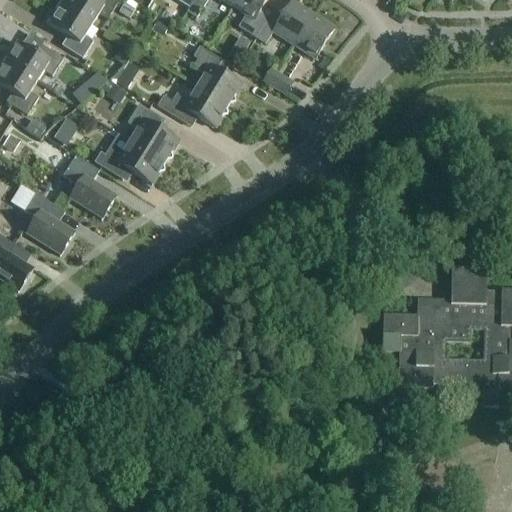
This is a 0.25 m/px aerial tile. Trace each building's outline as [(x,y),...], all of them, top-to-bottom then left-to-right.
[(64,0),(60,8),(92,28),(99,18),(107,23),(119,5),(110,0),(92,0),(92,1),(89,0),(64,0)] [(172,0),(190,11),(196,0),(172,0)] [(217,0),(233,10),(239,0),(196,0),(190,11),(188,15),(197,21),(210,0),(217,0)] [(256,41),(269,20),(260,14),(268,0),(239,0),(233,10),(246,18),(238,30),(256,41)] [(294,49),(313,18),(292,5),(279,26),(269,20),(256,41),(266,48),(273,35),(294,49)] [(130,21),(135,12),(124,6),(120,15),(130,21)] [(85,39),(92,28),(60,8),(48,27),(67,39),(62,49),(82,62),(94,44),(85,39)] [(313,18),(294,49),(315,62),(334,32),(313,18)] [(157,24),(151,34),(162,40),(167,30),(157,24)] [(235,45),(228,57),(237,62),(244,51),(235,45)] [(5,65),(37,85),(44,74),(52,80),(64,62),(43,49),(37,58),(17,46),(5,65)] [(123,68),(131,57),(120,50),(112,61),(123,68)] [(197,91),(228,110),(241,89),(219,75),(225,66),(200,50),(194,60),(198,63),(193,70),(205,78),(197,91)] [(325,60),(317,69),(323,73),(331,64),(325,60)] [(30,96),(37,85),(5,65),(0,72),(0,88),(12,96),(6,106),(27,119),(38,101),(30,96)] [(286,100),(294,86),(272,72),(263,85),(286,100)] [(91,95),(101,86),(93,76),(82,85),(91,95)] [(122,76),(116,85),(126,92),(133,82),(122,76)] [(113,87),(105,100),(119,108),(126,96),(113,87)] [(215,131),(228,110),(197,91),(189,104),(177,97),(172,105),(164,99),(157,109),(187,128),(193,118),(215,131)] [(130,145),(165,166),(178,145),(155,131),(160,121),(139,108),(127,127),(137,134),(130,145)] [(39,140),(44,131),(31,123),(26,132),(39,140)] [(58,137),(54,144),(65,151),(70,144),(58,137)] [(14,155),(20,145),(8,138),(2,148),(14,155)] [(152,188),(165,166),(130,145),(122,158),(110,151),(105,158),(101,156),(95,166),(122,183),(128,173),(152,188)] [(103,221),(116,201),(92,186),(100,174),(76,159),(63,179),(79,189),(71,201),(103,221)] [(27,237),(61,258),(75,236),(49,220),(55,209),(35,197),(24,214),(36,222),(27,237)] [(0,253),(0,281),(19,294),(32,273),(8,259),(15,248),(0,239),(0,253),(0,254),(0,253)] [(511,294),(486,294),(486,274),(468,273),(452,273),(451,304),(435,303),(417,303),(417,321),(383,320),(382,355),(399,356),(398,390),(433,391),(433,388),(438,388),(438,398),(458,399),(482,400),(482,412),(511,412),(511,294)]
